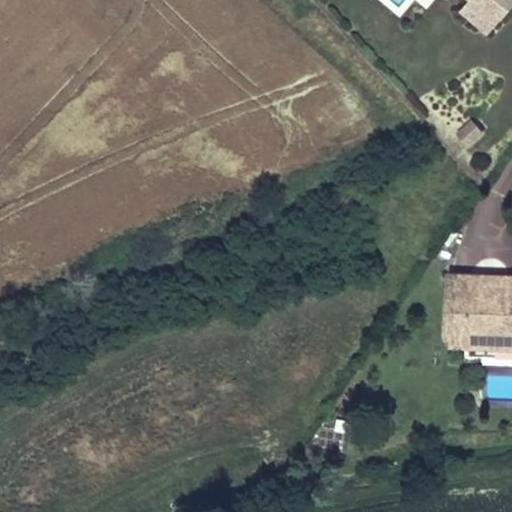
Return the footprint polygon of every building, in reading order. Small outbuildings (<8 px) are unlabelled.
[(435,0),(453,15),(460,7),(465,0),(435,0)] [(511,0),(465,0),(460,7),(480,24),(471,34),(496,56),(511,37),(511,0)] [(456,131),(468,147),(485,134),(473,118),(456,131)] [(465,158),(476,169),(490,155),(480,144),(465,158)] [(483,308),(460,308),(458,376),(480,376),(480,388),(511,388),(511,320),(504,320),(504,316),(483,316),(483,308)] [(511,309),(483,308),(483,316),(504,316),(504,320),(511,320),(511,309)]
